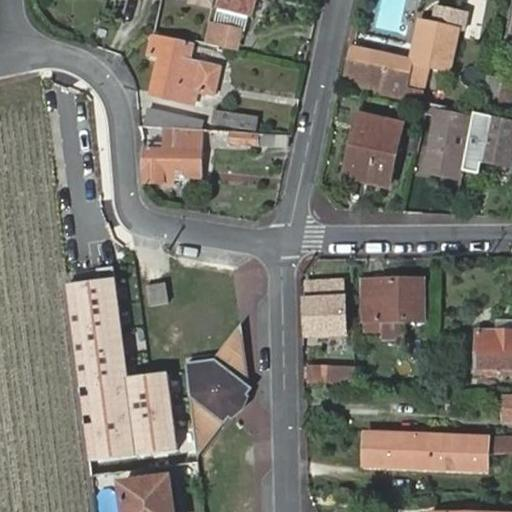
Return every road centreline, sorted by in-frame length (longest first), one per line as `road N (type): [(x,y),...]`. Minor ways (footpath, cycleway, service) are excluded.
road 1 (unclassified): [(286,240),(148,226),(128,200),(118,97),(65,59),(18,57)]
road 2 (unclassified): [(289,511),(286,240)]
road 3 (unclassified): [(286,240),(339,0)]
road 4 (unclassified): [(511,236),(286,240)]
